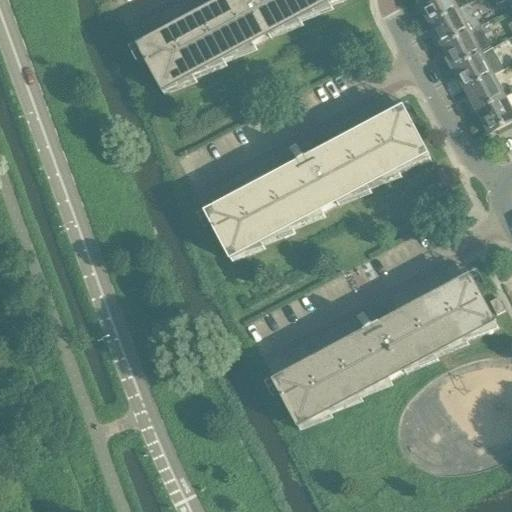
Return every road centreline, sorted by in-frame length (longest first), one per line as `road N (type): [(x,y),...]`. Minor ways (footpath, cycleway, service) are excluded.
road 1 (secondary): [(0,6),(147,418),(190,511)]
road 2 (residential): [(284,334),(509,224)]
road 3 (residential): [(219,171),(421,72)]
road 4 (residential): [(511,193),(478,171),(421,72)]
